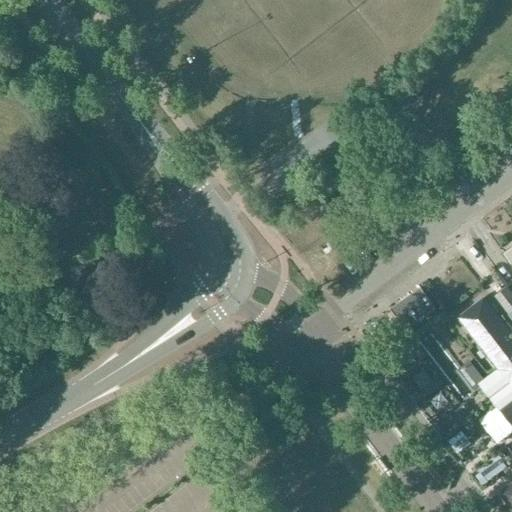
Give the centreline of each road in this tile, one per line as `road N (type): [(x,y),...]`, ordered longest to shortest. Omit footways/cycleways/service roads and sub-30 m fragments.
road 1 (unclassified): [(302,333),(511,175)]
road 2 (tertiary): [(435,511),(302,333)]
road 3 (tertiary): [(247,274),(235,229),(154,129),(142,125)]
road 4 (tertiary): [(142,125),(209,239),(210,272)]
road 5 (tertiary): [(142,125),(45,0)]
road 6 (tertiary): [(0,441),(131,361)]
road 7 (tertiary): [(131,361),(146,360),(234,301)]
road 8 (tertiary): [(210,272),(131,361)]
